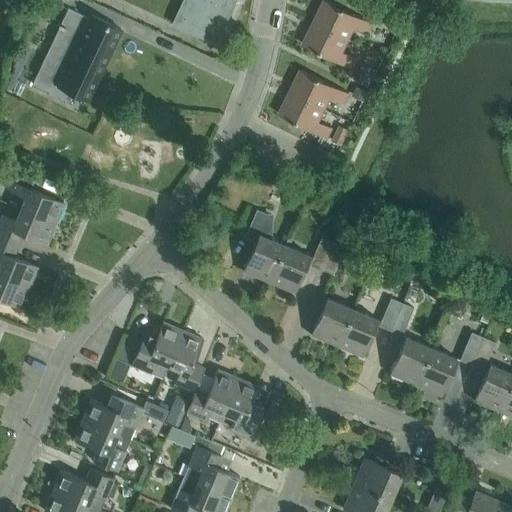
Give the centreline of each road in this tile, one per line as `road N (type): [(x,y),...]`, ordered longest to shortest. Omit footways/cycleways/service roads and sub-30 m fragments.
road 1 (residential): [(4,501),(65,359),(152,247)]
road 2 (residential): [(152,247),(202,186),(237,125),(271,0)]
road 3 (residential): [(321,397),(152,247)]
road 4 (residential): [(511,469),(321,397)]
road 5 (residential): [(283,511),(321,397)]
